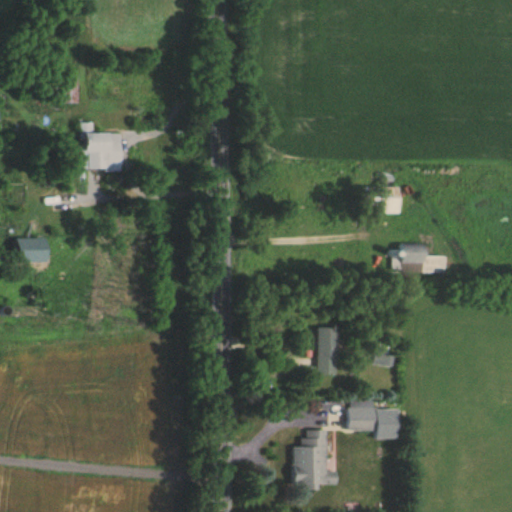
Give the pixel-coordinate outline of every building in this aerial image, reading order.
[(75,77),(49,77),(49,103),(75,103),(75,77)] [(87,122),(74,122),(74,170),(113,170),(113,133),(87,133),(87,122)] [(360,187),(360,213),(398,213),(398,187),(360,187)] [(6,238),(6,263),(39,263),(39,238),(6,238)] [(443,257),(420,257),(420,244),(394,243),(394,273),(443,274),(443,257)] [(312,376),(333,376),(333,328),(312,328),(312,376)] [(373,405),(343,405),(343,430),(373,430),(373,405)] [(288,447),(287,487),(333,487),(333,471),(322,471),(322,430),(299,430),(299,447),(288,447)]
